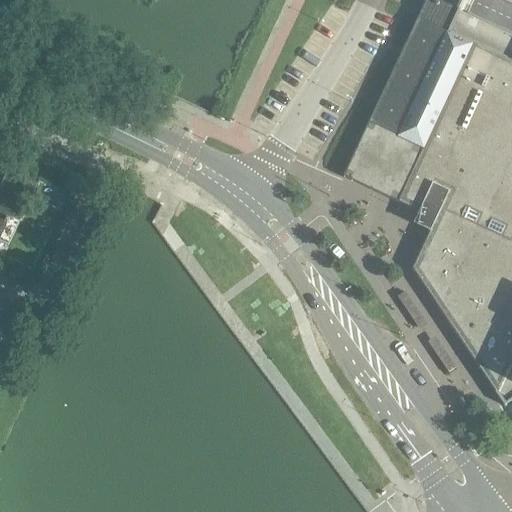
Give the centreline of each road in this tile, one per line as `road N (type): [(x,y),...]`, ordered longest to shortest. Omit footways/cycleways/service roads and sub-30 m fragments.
road 1 (unclassified): [(251,184),(365,7)]
road 2 (tertiary): [(490,501),(418,403),(381,376)]
road 3 (tertiary): [(381,376),(391,429),(453,511)]
road 4 (tertiary): [(251,184),(193,147),(118,126)]
road 5 (tertiary): [(118,126),(230,206)]
road 6 (tertiary): [(323,294),(313,260),(251,184)]
road 7 (tertiary): [(118,126),(0,70)]
road 8 (tertiary): [(230,206),(323,294)]
